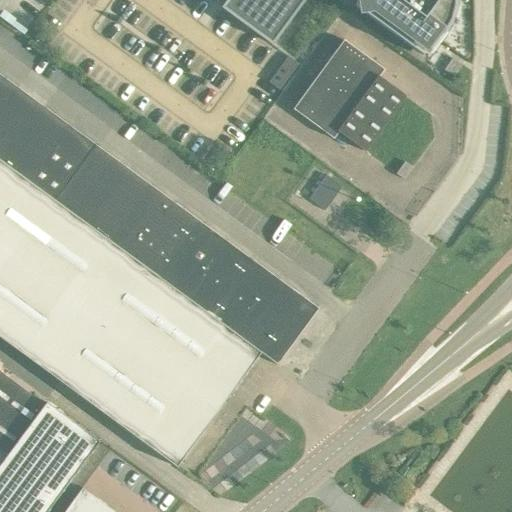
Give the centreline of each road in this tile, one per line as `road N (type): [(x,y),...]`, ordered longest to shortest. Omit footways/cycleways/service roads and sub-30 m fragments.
road 1 (unclassified): [(340,445),(295,410),(473,156),(482,0)]
road 2 (unclassified): [(340,445),(484,328)]
